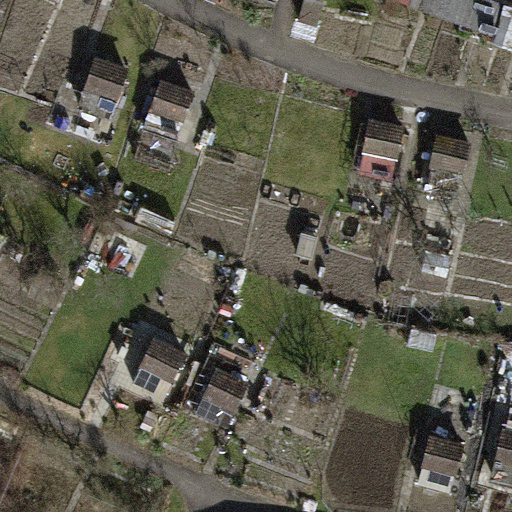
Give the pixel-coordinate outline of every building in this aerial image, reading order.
[(307,0),(301,18),(317,23),(324,0),(307,0)] [(410,0),(511,35),(511,4),(498,0),(410,0)] [(112,111),(130,66),(98,52),(80,98),(112,111)] [(189,113),(197,87),(163,76),(155,102),(189,113)] [(400,158),(407,122),(370,114),(363,150),(400,158)] [(466,173),(474,137),(440,130),(432,166),(466,173)] [(140,364),(173,378),(187,347),(154,333),(140,364)] [(204,391),(237,408),(250,383),(217,366),(204,391)] [(491,478),(511,484),(511,426),(507,424),(491,478)] [(451,488),(466,440),(434,429),(418,478),(451,488)]
